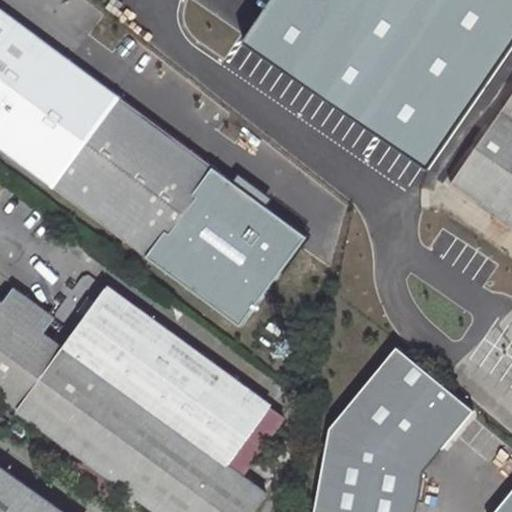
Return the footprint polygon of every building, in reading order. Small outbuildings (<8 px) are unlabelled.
[(511,0),(274,0),(245,43),(429,170),(511,50),(511,0)] [(0,150),(44,183),(113,92),(0,9),(0,150)] [(44,183),(148,258),(215,167),(113,92),(44,183)] [(511,93),(499,113),(448,186),(511,229),(511,93)] [(306,231),(215,167),(148,258),(238,326),(306,231)] [(0,399),(154,511),(253,511),(267,494),(241,475),(228,465),(272,406),(106,286),(62,345),(0,299),(0,399)] [(330,427),(313,511),(414,511),(421,474),(470,407),(397,347),(330,427)] [(272,406),(228,465),(241,475),(285,415),(272,406)] [(0,511),(62,511),(0,466),(0,511)] [(511,511),(511,486),(489,511),(511,511)]
